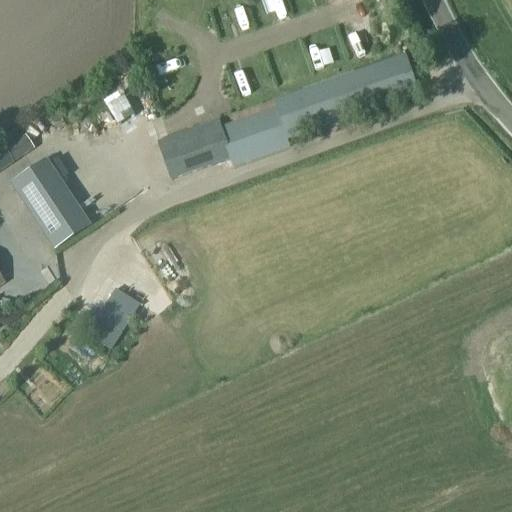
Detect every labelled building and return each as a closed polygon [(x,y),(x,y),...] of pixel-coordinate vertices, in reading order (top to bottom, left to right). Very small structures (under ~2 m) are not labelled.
[(275,112),(221,130),(231,163),(234,172),(292,150),(289,143),(420,98),(410,68),(406,58),(405,58),(271,104),(275,112)] [(170,185),(231,163),(221,130),(219,124),(157,144),(170,185)] [(3,152),(11,164),(31,151),(23,139),(3,152)] [(11,164),(3,152),(0,147),(0,172),(12,165),(11,164)] [(57,187),(42,165),(13,184),(27,207),(57,187)] [(25,274),(94,226),(72,196),(4,243),(25,274)]
